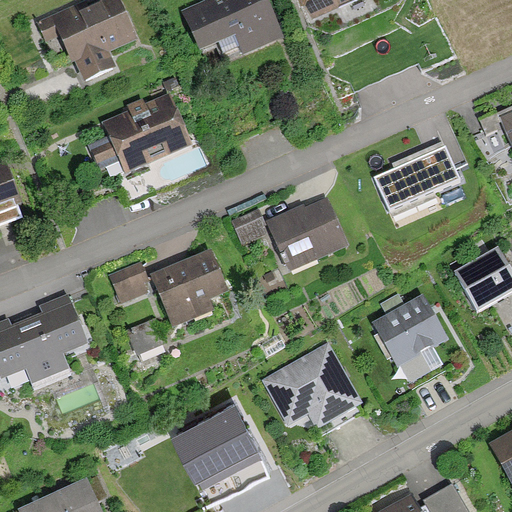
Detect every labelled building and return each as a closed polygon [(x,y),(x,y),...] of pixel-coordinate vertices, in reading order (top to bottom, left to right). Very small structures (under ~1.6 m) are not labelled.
[(139,41),(119,0),(106,0),(81,11),(76,14),(73,8),(38,24),(46,43),(60,37),(73,65),(77,63),(86,83),(117,69),(110,54),(139,41)] [(210,0),(182,12),(200,54),(235,39),(243,57),(284,40),(267,0),(210,0)] [(305,0),(312,15),(347,0),(305,0)] [(193,147),(171,94),(120,116),(102,124),(107,136),(87,144),(92,158),(94,157),(100,171),(119,162),(126,179),(149,169),(148,166),(193,147)] [(511,108),(498,115),(500,119),(511,113),(511,108)] [(511,146),(511,113),(500,119),(504,128),(511,146)] [(500,119),(498,115),(480,123),(484,130),(486,136),(504,128),(500,119)] [(482,134),(473,137),(487,160),(511,147),(511,146),(504,128),(486,136),(484,130),(482,131),(482,134)] [(393,165),(395,170),(399,169),(445,148),(443,143),(393,165)] [(461,183),(445,148),(399,169),(395,170),(375,179),(390,214),(461,183)] [(22,206),(7,164),(0,166),(0,216),(2,216),(16,211),(15,208),(18,207),(22,206)] [(349,248),(327,199),(306,209),(305,206),(299,209),(266,224),(270,233),(290,275),(349,248)] [(0,228),(23,220),(18,207),(15,208),(16,211),(2,216),(0,216),(0,228)] [(266,224),(260,210),(232,222),(242,246),(270,233),(266,224)] [(455,274),(478,315),(511,295),(511,272),(509,268),(498,249),(455,274)] [(166,270),(151,276),(173,330),(214,314),(210,303),(229,295),(212,251),(166,270)] [(142,262),(109,276),(121,306),(149,294),(145,285),(151,283),(142,262)] [(43,316),(71,304),(68,296),(40,307),(43,316)] [(423,297),(372,326),(398,370),(448,341),(431,311),(423,297)] [(13,328),(0,333),(0,377),(2,382),(26,372),(34,389),(72,374),(64,356),(89,345),(71,304),(43,316),(13,328)] [(0,333),(13,328),(9,320),(0,323),(0,333)] [(156,320),(127,332),(137,358),(167,346),(156,320)] [(329,344),(261,382),(287,428),(309,416),(317,430),(330,423),(363,404),(329,344)] [(236,400),(172,433),(195,478),(198,476),(202,486),(264,454),(249,425),(236,400)] [(511,432),(489,446),(511,486),(511,432)] [(101,511),(98,505),(87,480),(18,511),(101,511)] [(466,511),(453,487),(425,502),(430,511),(466,511)] [(391,508),(383,511),(420,511),(411,496),(391,508)]
